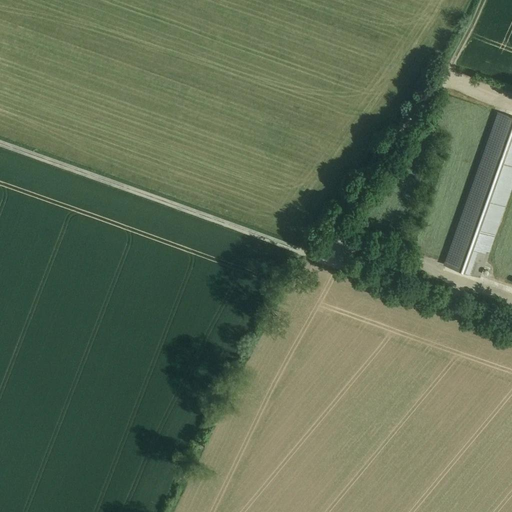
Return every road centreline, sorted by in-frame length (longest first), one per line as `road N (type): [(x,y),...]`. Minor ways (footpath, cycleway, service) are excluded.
road 1 (track): [(0,142),(511,324)]
road 2 (track): [(315,254),(447,71),(483,0)]
